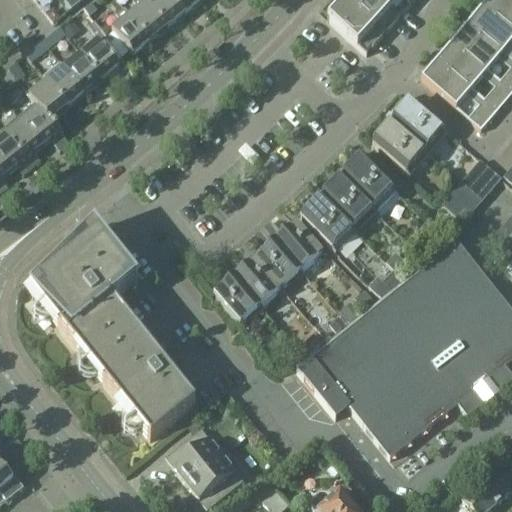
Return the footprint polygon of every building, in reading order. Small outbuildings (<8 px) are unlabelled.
[(69,0),(64,4),(71,13),(86,0),(69,0)] [(150,45),(167,31),(146,5),(144,2),(141,0),(138,0),(132,5),(138,12),(129,18),(129,19),(150,45)] [(167,31),(184,18),(169,0),(145,0),(144,2),(146,5),(167,31)] [(169,0),(184,18),(201,4),(198,0),(169,0)] [(371,0),(345,0),(342,4),(382,40),(398,23),(371,0)] [(413,5),(407,0),(371,0),(398,23),(413,5)] [(511,1),(510,0),(488,0),(482,8),(511,32),(511,1)] [(382,40),(342,4),(326,22),(328,23),(327,24),(328,24),(366,58),(382,40)] [(83,12),(89,19),(97,13),(91,6),(83,12)] [(511,32),(482,8),(467,27),(504,57),(511,47),(511,32)] [(132,59),(150,45),(129,19),(129,18),(124,12),(115,19),(120,26),(111,33),(132,59)] [(511,64),(504,57),(467,27),(452,45),(488,76),(498,63),(510,73),(500,86),(511,96),(511,64)] [(42,45),(48,52),(65,38),(60,32),(42,45)] [(97,44),(80,57),(101,83),(118,70),(97,44)] [(48,52),(42,45),(34,52),(25,59),(30,66),(48,52)] [(452,45),(436,63),(472,95),(473,94),(483,83),(494,92),(484,104),(483,104),(496,115),(511,97),(511,96),(500,86),(499,86),(487,76),(488,76),(452,45)] [(80,57),(63,71),(84,97),(101,83),(80,57)] [(436,63),(420,81),(421,82),(421,83),(455,113),(466,101),(478,111),(467,123),(480,134),(496,115),(483,104),(484,104),(473,94),(472,95),(436,63)] [(7,73),(16,84),(24,78),(15,67),(7,73)] [(67,110),(84,97),(63,71),(59,67),(42,80),(46,85),(46,84),(67,110)] [(29,98),(35,106),(50,124),(67,110),(46,84),(46,85),(29,98)] [(26,96),(18,86),(14,89),(23,99),(26,96)] [(447,138),(406,102),(386,125),(428,160),(447,138)] [(51,144),(57,152),(60,156),(70,148),(50,124),(35,106),(17,121),(20,124),(21,124),(43,151),(51,144)] [(34,158),(43,151),(21,124),(20,124),(17,121),(0,134),(3,138),(31,173),(41,166),(34,158)] [(409,182),(428,160),(386,125),(368,147),(409,182)] [(0,168),(8,178),(17,171),(23,180),(31,173),(3,138),(0,140),(0,168)] [(376,218),(380,222),(400,202),(357,158),(337,178),(376,217),(376,218)] [(479,166),(460,188),(481,206),(500,184),(479,166)] [(511,168),(503,179),(511,186),(511,168)] [(337,178),(316,199),(355,238),(376,218),(376,217),(337,178)] [(463,228),(481,206),(460,188),(441,210),(463,228)] [(335,258),(355,238),(316,199),(296,219),(335,258)] [(292,223),(272,242),(298,273),(319,253),(292,223)] [(416,236),(424,245),(434,235),(426,226),(416,236)] [(511,250),(511,231),(506,226),(497,237),(511,250)] [(194,409),(173,382),(128,326),(123,330),(107,309),(136,286),(92,232),(91,233),(97,241),(74,259),(73,257),(28,293),(149,445),(194,409)] [(508,266),(511,261),(511,250),(497,237),(487,248),(508,266)] [(272,242),(252,261),(278,291),(298,273),(272,242)] [(511,364),(511,316),(471,265),(456,246),(295,374),(334,422),(347,411),(388,463),(456,409),(466,422),(511,385),(511,381),(504,371),(511,364)] [(431,252),(425,256),(430,263),(436,258),(431,252)] [(385,267),(393,276),(404,265),(395,257),(385,267)] [(252,261),(232,279),(259,309),(278,291),(252,261)] [(232,279),(212,298),(239,327),(259,309),(232,279)] [(376,300),(387,289),(378,281),(368,291),(376,300)] [(338,316),(347,327),(359,318),(350,307),(338,316)] [(176,469),(171,472),(184,489),(226,456),(223,452),(218,456),(200,434),(168,459),(176,469)] [(229,460),(226,456),(184,489),(198,506),(203,502),(210,511),(242,486),(224,464),(229,460)] [(0,470),(0,510),(22,492),(8,475),(6,477),(0,470)] [(467,511),(489,511),(511,492),(511,487),(499,473),(466,502),(464,499),(460,503),(467,511)] [(285,511),(288,509),(268,488),(255,501),(266,511),(285,511)] [(348,511),(343,506),(348,502),(336,489),(324,500),(318,499),(311,506),(310,511),(348,511)]
